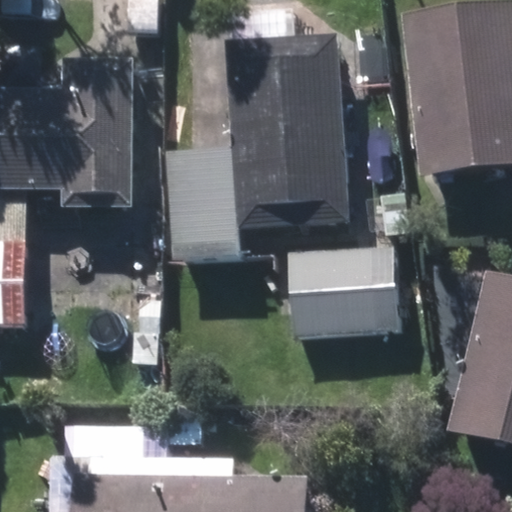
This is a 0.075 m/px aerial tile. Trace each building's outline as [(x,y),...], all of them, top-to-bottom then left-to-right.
[(511,8),(405,20),(423,183),(511,173),(511,8)] [(169,159),(176,268),(241,264),(239,239),(353,231),(341,41),(298,45),(296,18),(235,22),(237,48),(225,49),(233,155),(169,159)] [(0,331),(30,332),(30,197),(67,196),(67,215),(137,215),(137,67),(66,66),(66,94),(0,94),(0,331)] [(382,203),(388,242),(413,239),(408,200),(382,203)] [(292,259),(297,344),(402,338),(398,254),(292,259)] [(450,436),(511,452),(511,285),(491,280),(450,436)] [(78,511),(310,511),(311,484),(79,479),(78,511)]
